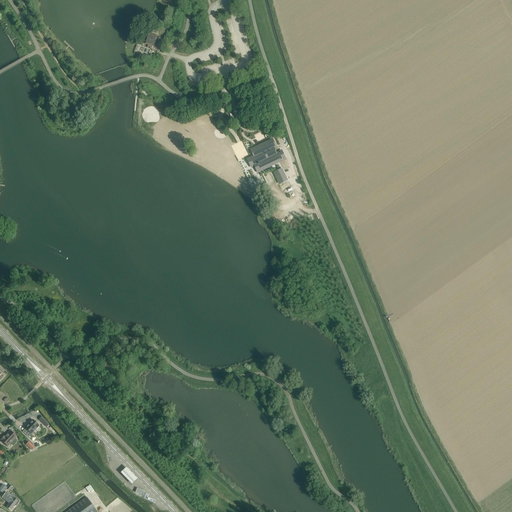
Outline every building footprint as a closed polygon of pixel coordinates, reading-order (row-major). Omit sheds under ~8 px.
[(149,34),(146,44),(148,44),(147,45),(149,46),(149,45),(154,46),(157,37),(149,34)] [(272,141),(252,150),(255,157),(258,164),(259,167),(260,167),(266,164),(268,167),(285,159),(281,152),(277,154),(274,148),(275,148),(272,141)] [(276,179),(270,182),(273,189),(279,185),(282,192),(291,188),(288,181),(283,169),(274,174),(276,179)] [(42,417),(39,420),(46,427),(49,424),(42,417)] [(25,429),(23,432),(28,437),(33,441),(35,438),(31,434),(39,426),(33,420),(28,425),(26,426),(27,427),(25,428),(25,429)] [(4,436),(1,440),(1,441),(7,447),(16,437),(10,431),(7,434),(5,437),(4,436)] [(29,442),(26,445),(31,450),(34,447),(29,442)] [(120,473),(132,485),(137,479),(126,468),(120,473)] [(10,511),(17,502),(6,493),(2,497),(9,503),(6,507),(10,511)] [(86,498),(66,511),(97,511),(86,497),(86,498)]
